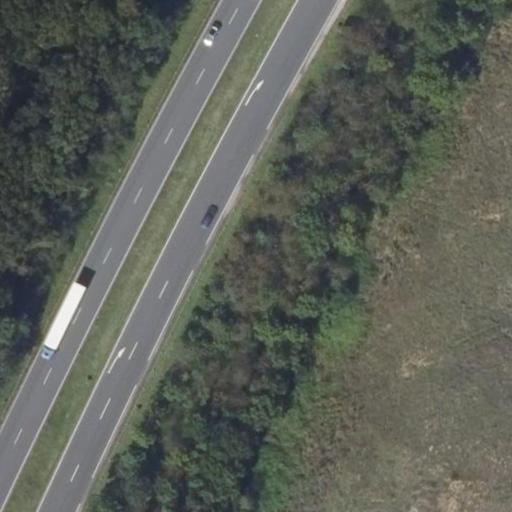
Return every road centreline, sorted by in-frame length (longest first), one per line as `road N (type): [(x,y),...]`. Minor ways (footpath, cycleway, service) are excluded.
road 1 (primary): [(53,511),(326,0)]
road 2 (primary): [(239,0),(0,476)]
